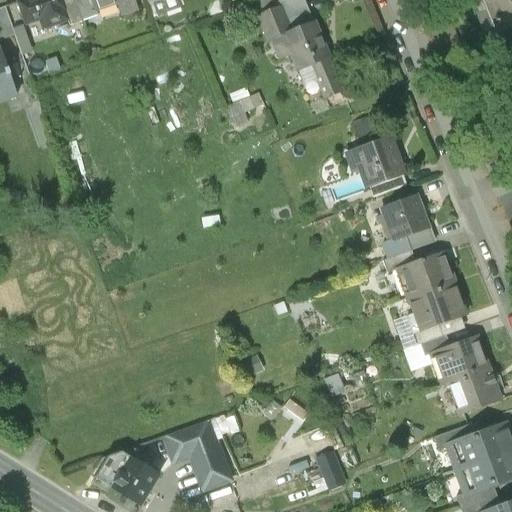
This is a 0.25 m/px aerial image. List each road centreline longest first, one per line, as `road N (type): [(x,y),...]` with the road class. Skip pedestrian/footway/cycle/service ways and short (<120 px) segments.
road 1 (residential): [(500,273),(437,120)]
road 2 (residential): [(437,120),(390,0)]
